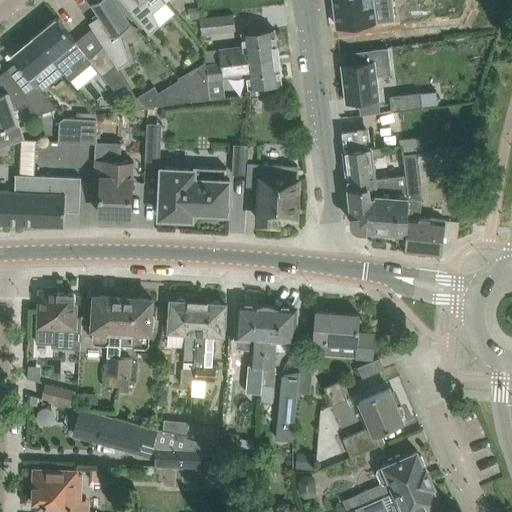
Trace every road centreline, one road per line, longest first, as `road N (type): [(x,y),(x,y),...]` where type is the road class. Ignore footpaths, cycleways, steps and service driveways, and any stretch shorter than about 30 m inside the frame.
road 1 (tertiary): [(336,267),(160,252),(3,254)]
road 2 (residential): [(336,267),(302,0)]
road 3 (residential): [(0,377),(3,254)]
